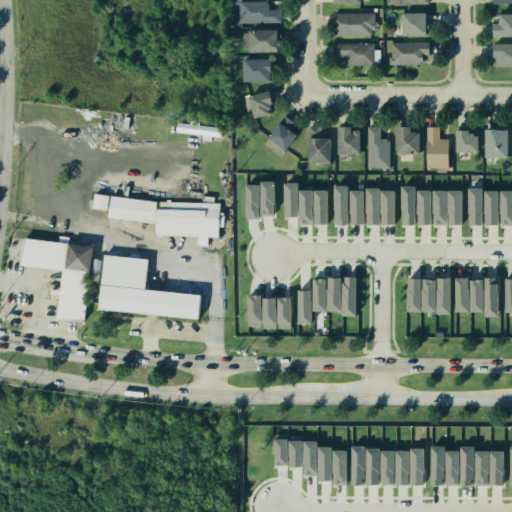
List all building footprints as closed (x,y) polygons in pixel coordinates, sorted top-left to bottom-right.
[(233,1),(266,1),(266,9),(279,8),(279,22),(233,23),(233,1)] [(487,12),(511,11),(511,36),(487,36),(487,12)] [(331,13),(373,12),(373,20),(376,20),(376,28),(370,28),(370,34),(334,35),(334,30),(331,30),(331,13)] [(399,12),(424,12),(425,32),(400,33),(399,12)] [(247,30),(280,30),(280,48),(248,48),(247,30)] [(390,42),(427,42),(427,61),(389,61),(390,42)] [(332,44),(373,43),(373,64),(347,64),(347,56),(332,56),(332,44)] [(488,43),(511,43),(511,65),(493,65),(494,55),(485,55),(488,43)] [(241,59),(271,59),(271,80),(241,80),(241,59)] [(244,95),(265,88),(273,111),(251,118),(244,95)] [(283,114),(293,122),(290,126),(298,132),(279,156),(262,143),(283,114)] [(174,122),(222,127),(220,139),(172,134),(174,122)] [(307,125),(321,125),(320,137),(330,137),(329,162),(306,162),(307,125)] [(337,126),(350,126),(350,133),(352,133),(352,130),(359,130),(359,153),(337,153),(337,126)] [(367,126),(379,126),(379,138),(388,138),(388,167),(366,167),(367,126)] [(395,126),(409,126),(409,132),(418,132),(418,153),(395,153),(395,126)] [(484,130),(495,130),(495,126),(506,126),(505,157),(483,157),(484,130)] [(426,127),(439,127),(438,138),(448,138),(447,165),(425,165),(426,127)] [(455,129),(468,129),(468,133),(473,133),(473,135),(477,135),(476,151),(454,151),(455,129)] [(260,181),(271,182),(271,213),(259,213),(260,181)] [(284,183),(296,183),(296,215),(284,215),(284,183)] [(245,185),(257,185),(257,217),(245,217),(245,185)] [(333,186),(346,186),(346,223),(333,223),(333,186)] [(415,186),(401,186),(401,225),(415,225),(415,186)] [(365,188),(378,188),(378,223),(366,223),(365,188)] [(468,224),(481,225),(482,188),(469,188),(468,224)] [(313,190),(325,190),(325,223),(313,223),(313,190)] [(380,190),(392,190),(392,222),(381,223),(380,190)] [(431,224),(430,190),(417,190),(418,224),(431,224)] [(461,190),(433,191),(433,225),(447,224),(461,224),(461,190)] [(498,225),(497,190),(484,191),(485,225),(498,225)] [(511,190),(500,190),(500,225),(511,224),(511,190)] [(298,191),(309,191),(310,222),(299,222),(298,191)] [(349,191),(361,191),(361,223),(350,223),(349,191)] [(91,193),(154,202),(218,205),(215,238),(204,238),(204,247),(194,247),(192,236),(149,235),(149,222),(102,217),(103,211),(87,209),(91,193)] [(18,235),(92,244),(91,254),(147,258),(146,276),(144,287),(200,294),(194,319),(84,306),(81,324),(48,319),(55,269),(13,266),(18,235)] [(345,277),(354,277),(354,315),(341,315),(342,283),(345,283),(345,277)] [(436,290),(436,312),(448,312),(448,277),(444,277),(445,278),(437,278),(437,290),(436,290)] [(469,277),(469,311),(481,311),(482,290),(481,290),(481,277),(469,277)] [(484,277),(483,315),(496,315),(497,293),(496,293),(496,283),(494,283),(494,278),(484,277)] [(328,278),(339,278),(339,309),(326,309),(326,289),(328,289),(328,278)] [(407,278),(406,309),(419,310),(420,278),(407,278)] [(455,279),(454,310),(467,310),(467,289),(466,289),(466,278),(459,278),(460,279),(455,279)] [(422,279),(421,309),(433,310),(434,280),(428,280),(428,279),(422,279)] [(312,280),(324,280),(324,310),(312,310),(312,280)] [(297,290),(309,291),(309,322),(297,322),(297,290)] [(247,296),(247,325),(260,325),(260,306),(258,306),(258,296),(247,296)] [(262,298),(261,328),(274,328),(274,309),(272,309),(272,298),(262,298)] [(277,298),(276,327),(289,328),(290,309),(287,309),(288,299),(277,298)] [(302,467),(303,436),(290,436),(289,466),(302,467)] [(288,465),(288,439),(274,439),(275,465),(288,465)] [(317,441),(303,441),(304,476),(318,475),(317,441)] [(332,446),(318,446),(318,480),(332,480),(332,446)] [(430,485),(444,485),(444,446),(431,446),(430,485)] [(474,446),(461,446),(460,485),(473,486),(474,446)] [(347,484),(346,450),(333,450),(333,485),(347,484)] [(459,450),(445,450),(446,485),(459,485),(459,450)] [(504,451),(476,450),(475,485),(489,485),(503,485),(504,451)]
